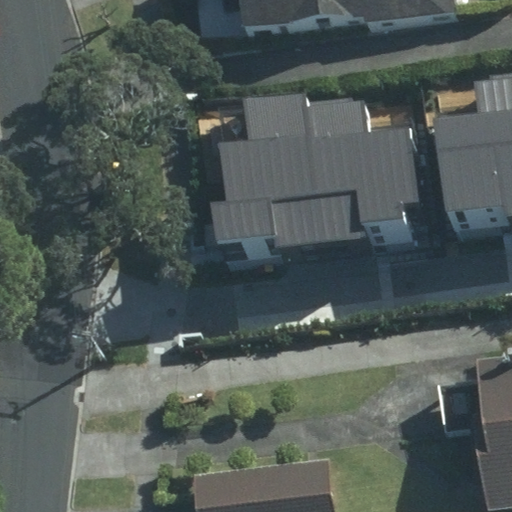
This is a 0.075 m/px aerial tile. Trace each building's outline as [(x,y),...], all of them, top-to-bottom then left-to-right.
[(458,0),(252,0),(258,47),(462,22),(458,0)] [(439,124),(454,214),(509,205),(511,215),(511,77),(475,84),(481,117),(439,124)] [(375,227),(429,221),(424,179),(415,181),(408,122),(371,127),(366,86),(306,93),(325,245),(377,239),(375,227)] [(211,205),(217,246),(270,240),(272,251),(325,245),(306,93),(246,100),(251,141),(214,145),(221,203),(211,205)] [(511,511),(511,383),(485,387),(502,511),(511,511)] [(341,511),(337,477),(207,495),(209,511),(341,511)]
